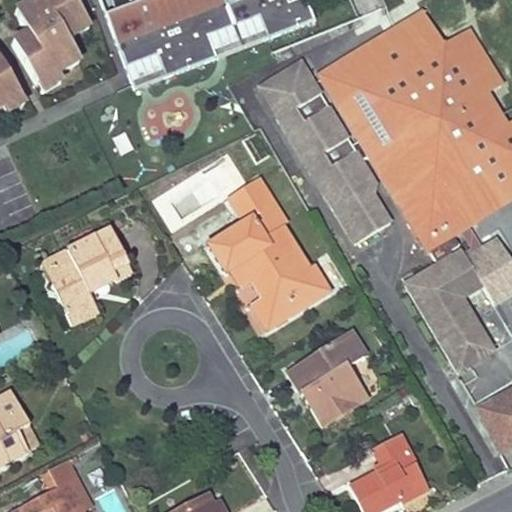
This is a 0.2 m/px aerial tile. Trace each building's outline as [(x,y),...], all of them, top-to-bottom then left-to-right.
[(44,0),(40,3),(15,17),(28,39),(13,48),(38,90),(57,79),(80,65),(67,44),(75,39),(71,32),(85,23),(71,0),(44,0)] [(218,61),(243,51),(323,21),(314,0),(253,0),(227,10),(223,0),(99,0),(135,92),(218,61)] [(422,17),(320,79),(422,255),(511,204),(511,128),(510,129),(490,100),(507,89),(469,34),(444,51),(422,17)] [(71,32),(75,39),(90,31),(85,23),(71,32)] [(0,112),(1,112),(20,100),(0,64),(0,112)] [(300,66),(260,90),(356,248),(390,227),(372,197),(372,183),(300,66)] [(57,79),(38,90),(42,97),(61,86),(57,79)] [(20,100),(1,112),(5,119),(25,107),(20,100)] [(225,278),(230,275),(240,269),(251,287),(260,303),(251,309),(266,334),(325,297),(324,293),(312,275),(311,272),(307,274),(271,214),(274,212),(256,183),(228,201),(244,228),(208,251),(225,278)] [(109,234),(46,265),(57,287),(51,290),(71,330),(96,317),(87,298),(83,289),(125,268),(109,234)] [(511,267),(498,243),(466,262),(478,282),(494,309),(511,298),(511,267)] [(403,287),(449,362),(454,359),(462,372),(491,354),(462,300),(479,290),(476,284),(478,282),(466,262),(459,250),(451,256),(451,258),(403,287)] [(46,265),(40,269),(51,290),(57,287),(46,265)] [(125,268),(83,289),(87,298),(129,276),(125,268)] [(325,268),(312,275),(324,293),(336,286),(325,268)] [(240,269),(230,275),(241,293),(251,287),(240,269)] [(349,335),(286,375),(320,430),(363,403),(344,373),(365,360),(349,335)] [(454,359),(449,362),(457,375),(462,372),(454,359)] [(511,447),(511,390),(475,409),(498,454),(511,447)] [(0,469),(25,456),(15,436),(27,430),(10,397),(0,401),(0,469)] [(27,430),(15,436),(25,456),(37,450),(27,430)] [(381,473),(350,489),(361,511),(385,511),(399,505),(400,507),(426,494),(399,441),(372,455),(381,473)] [(78,511),(67,488),(75,484),(65,465),(52,472),(61,490),(54,493),(21,510),(21,511),(78,511)] [(45,475),(54,493),(61,490),(52,472),(45,475)] [(67,488),(78,511),(84,511),(88,510),(75,484),(67,488)] [(179,511),(212,511),(210,509),(205,499),(179,511)]
